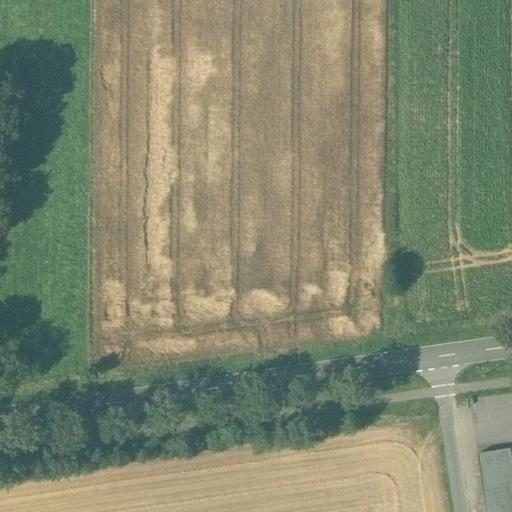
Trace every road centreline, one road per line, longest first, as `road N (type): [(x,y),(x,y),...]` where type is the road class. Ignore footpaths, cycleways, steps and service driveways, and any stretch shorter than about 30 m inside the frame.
road 1 (tertiary): [(0,420),(438,360)]
road 2 (unclassified): [(438,360),(461,511)]
